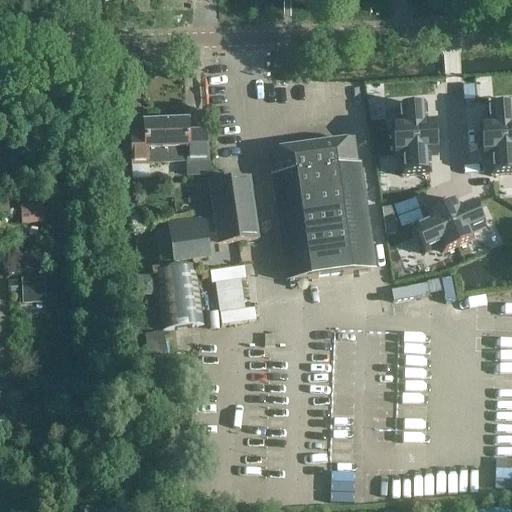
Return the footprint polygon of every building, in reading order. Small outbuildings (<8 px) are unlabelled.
[(398,131),(390,132),(393,150),(436,144),(434,126),(426,127),(424,111),(396,115),(398,131)] [(475,128),(475,146),(511,147),(511,129),(511,126),(511,113),(484,113),(483,128),(475,128)] [(209,177),(204,135),(187,135),(187,122),(143,124),(143,137),(130,137),(131,166),(187,164),(187,178),(209,177)] [(369,273),(352,144),(312,149),(329,278),(369,273)] [(436,144),(393,150),(395,168),(403,167),(405,183),(434,179),(431,163),(439,162),(436,144)] [(511,147),(475,146),(474,165),(482,165),(482,181),(511,181),(511,166),(511,165),(511,147)] [(329,278),(312,149),(271,154),(289,284),(329,278)] [(209,187),(217,246),(217,247),(257,242),(248,182),(209,187)] [(466,200),(449,207),(466,246),(483,239),(480,232),(493,226),(482,202),(469,208),(466,200)] [(393,210),(400,232),(422,224),(414,202),(393,210)] [(43,227),(42,207),(20,208),(21,228),(43,227)] [(436,222),(423,228),(433,252),(446,247),(449,254),(466,246),(449,207),(432,215),(436,222)] [(396,237),(392,210),(381,211),(385,238),(396,237)] [(203,221),(186,224),(187,236),(169,238),(173,264),(209,259),(203,221)] [(204,327),(196,268),(153,274),(161,333),(204,327)] [(214,286),(220,330),(256,324),(254,311),(244,313),(240,283),(245,282),(243,270),(209,275),(211,287),(214,286)] [(45,306),(44,281),(21,282),(22,307),(45,306)] [(450,281),(440,283),(445,306),(455,304),(450,281)] [(429,297),(442,294),(439,282),(426,285),(429,297)] [(393,304),(427,297),(425,287),(391,293),(393,304)] [(167,357),(164,333),(144,336),(147,360),(167,357)] [(355,503),(356,473),(333,472),(332,502),(355,503)]
